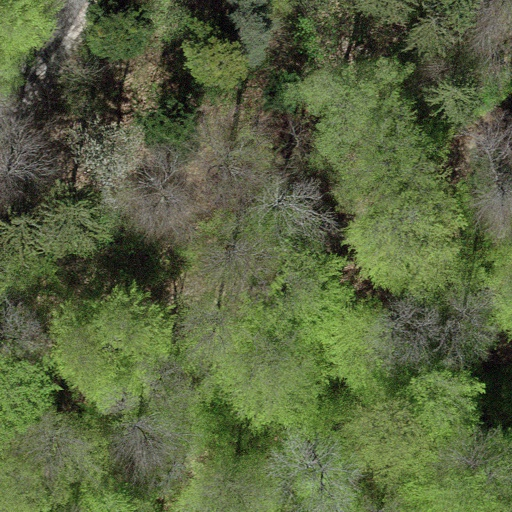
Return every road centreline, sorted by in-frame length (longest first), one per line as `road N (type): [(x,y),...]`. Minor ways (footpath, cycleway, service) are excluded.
road 1 (track): [(0,358),(247,265),(511,111)]
road 2 (unclassified): [(92,0),(0,131)]
